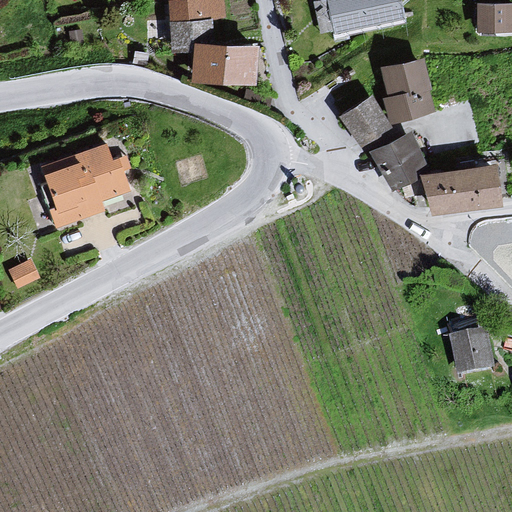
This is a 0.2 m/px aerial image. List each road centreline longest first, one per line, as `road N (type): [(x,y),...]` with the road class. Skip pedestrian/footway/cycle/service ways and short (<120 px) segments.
road 1 (tertiary): [(271,164),(257,199),(0,339)]
road 2 (track): [(511,431),(322,468),(197,511)]
road 3 (tertiary): [(0,104),(86,87),(179,98),(250,128),(271,164)]
road 4 (residential): [(416,228),(372,194),(271,164)]
road 5 (residential): [(511,300),(416,228)]
